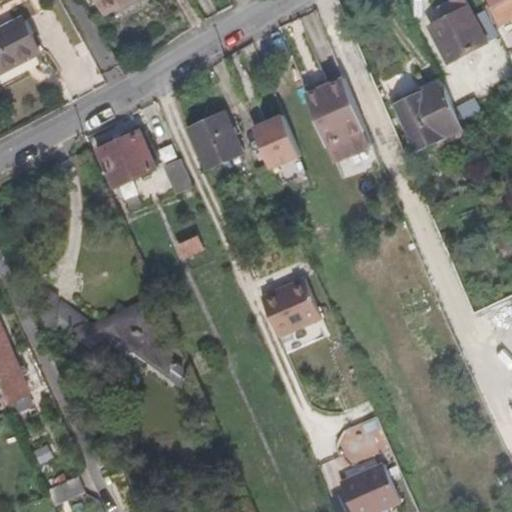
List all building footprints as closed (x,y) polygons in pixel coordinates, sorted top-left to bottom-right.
[(94,0),(103,15),(130,0),(94,0)] [(511,0),(487,0),(500,25),(511,19),(511,0)] [(496,36),(482,7),(471,11),(467,2),(427,21),(446,59),(496,36)] [(20,20),(0,31),(0,73),(39,52),(20,20)] [(343,77),(306,93),(326,139),(363,123),(343,77)] [(400,106),(419,149),(463,129),(442,83),(426,90),(427,93),(400,106)] [(468,119),(482,112),(475,98),(461,105),(468,119)] [(255,122),(270,167),(302,156),(287,111),(255,122)] [(246,157),(228,118),(192,135),(211,175),(246,157)] [(363,123),(326,139),(333,155),(370,139),(363,123)] [(116,187),(158,169),(143,133),(101,151),(116,187)] [(166,167),(178,193),(193,186),(181,159),(166,167)] [(286,198),(276,173),(261,180),(272,204),(286,198)] [(511,257),(511,235),(499,241),(508,259),(511,257)] [(204,250),(198,237),(178,245),(184,259),(204,250)] [(53,340),(72,332),(64,310),(26,278),(53,340)] [(308,284),(265,304),(283,344),(326,324),(308,284)] [(117,340),(137,353),(141,356),(153,351),(158,355),(178,372),(180,365),(172,361),(174,356),(159,344),(164,343),(163,337),(168,336),(163,334),(164,331),(155,325),(157,321),(155,320),(154,318),(154,316),(154,315),(147,311),(135,315),(123,305),(116,324),(93,333),(64,310),(72,332),(73,335),(92,349),(117,340)] [(0,382),(9,402),(10,405),(32,396),(0,321),(0,382)] [(141,362),(158,355),(153,351),(141,356),(137,353),(133,356),(141,362)] [(80,471),(46,485),(53,500),(86,487),(80,471)] [(387,471),(344,490),(353,511),(395,511),(403,508),(387,471)]
